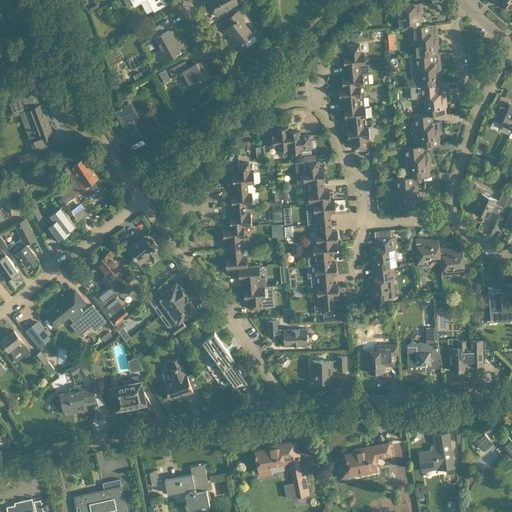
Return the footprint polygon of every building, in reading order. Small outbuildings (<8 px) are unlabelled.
[(130,0),(133,4),(134,6),(145,0),(147,0),(154,11),(166,4),(163,0),(130,0)] [(207,0),(216,14),(225,9),(237,2),(236,0),(207,0)] [(511,10),(511,0),(503,0),(502,2),(511,10)] [(398,27),(410,26),(420,25),(419,18),(418,18),(418,14),(421,14),(421,10),(422,10),(422,2),(399,4),(400,17),(398,17),(398,27)] [(238,45),(246,39),(252,34),(239,18),(242,16),(237,11),(226,20),(229,25),(226,28),(234,38),(233,39),(234,39),(233,41),(236,44),(238,44),(238,45)] [(163,62),(172,57),(181,52),(179,50),(185,47),(178,36),(175,37),(170,28),(172,27),(167,19),(147,31),(152,40),(156,37),(162,49),(157,52),(163,62)] [(410,26),(411,33),(416,33),(417,44),(414,48),(415,55),(436,53),(436,47),(435,47),(434,43),(437,42),(436,24),(420,25),(410,26)] [(344,66),(346,66),(365,64),(364,53),(360,53),(359,44),(347,45),(348,54),(343,55),(344,66)] [(438,53),(436,53),(415,55),(413,55),(414,63),(419,63),(420,75),(417,78),(418,85),(437,84),(439,83),(439,77),(438,77),(437,72),(440,72),(438,53)] [(196,85),(197,89),(208,83),(206,79),(210,77),(203,64),(198,67),(196,63),(188,68),(185,61),(169,70),(172,77),(180,73),(189,89),(196,85)] [(347,75),(341,76),(342,87),(360,86),(364,85),(363,74),(368,74),(369,74),(370,72),(370,70),(370,68),(370,67),(369,66),(368,64),(365,64),(346,66),(347,75)] [(165,69),(159,73),(164,81),(170,78),(165,69)] [(418,85),(410,86),(411,99),(424,98),(425,105),(422,108),(423,115),(431,115),(445,113),(444,107),(443,107),(443,102),(446,102),(445,90),(438,91),(437,84),(418,85)] [(361,97),(360,86),(342,87),(338,87),(339,99),(345,99),(346,108),(358,107),(357,98),(361,97)] [(25,97),(12,102),(16,113),(28,108),(29,108),(25,97)] [(28,133),(35,149),(47,144),(45,139),(48,138),(47,136),(52,134),(47,119),(49,119),(43,102),(29,108),(28,108),(37,129),(28,133)] [(129,103),(114,111),(126,132),(123,134),(128,144),(160,127),(152,112),(138,120),(129,103)] [(499,126),(511,131),(511,129),(511,110),(511,111),(511,109),(511,105),(508,103),(506,108),(500,105),(494,119),(501,122),(499,126)] [(365,106),(364,106),(358,107),(346,108),(344,108),(345,120),(350,119),(351,128),(363,127),(362,118),(366,117),(365,106)] [(431,115),(423,115),(412,116),(413,124),(417,123),(418,135),(416,138),(416,146),(421,145),(438,144),(437,138),(436,138),(436,133),(439,133),(439,129),(441,129),(441,131),(442,131),(441,121),(431,122),(431,115)] [(290,149),(288,131),(288,127),(276,128),(276,134),(267,135),(268,146),(277,146),(278,150),(290,149)] [(369,127),(363,127),(351,128),(347,128),(348,140),(354,140),(354,149),(367,148),(366,139),(370,138),(369,127)] [(311,147),(310,138),(309,135),(300,135),(299,130),(288,131),(290,149),(290,152),(302,151),(301,147),(311,147)] [(416,146),(402,147),(403,155),(408,155),(409,167),(406,170),(406,177),(413,176),(413,177),(429,175),(428,168),(427,168),(427,164),(430,164),(429,152),(422,153),(421,145),(416,146)] [(26,155),(28,161),(40,157),(38,150),(26,155)] [(495,165),(498,159),(496,158),(487,154),(484,160),(493,164),(495,165)] [(72,162),(64,167),(72,179),(91,167),(84,157),(74,164),(72,162)] [(325,181),(324,169),(318,169),(318,160),(316,160),(302,161),(295,162),(296,171),(303,170),(304,182),(311,182),(323,180),(323,181),(325,181)] [(40,180),(58,172),(55,162),(36,170),(40,180)] [(233,185),(235,185),(255,183),(254,171),(249,172),(249,162),(237,163),(238,173),(232,173),(233,185)] [(72,179),(59,191),(60,194),(65,203),(73,197),(71,195),(79,190),(80,192),(83,191),(87,196),(98,189),(93,181),(98,178),(91,167),(72,179)] [(414,184),(413,177),(413,176),(406,177),(394,178),(395,186),(400,185),(401,197),(398,200),(399,208),(420,206),(420,199),(419,199),(418,195),(421,195),(420,183),(414,184)] [(0,221),(13,215),(9,208),(24,200),(16,184),(14,179),(0,185),(0,221)] [(324,190),(323,181),(323,180),(311,182),(304,182),(305,191),(308,191),(309,203),(313,203),(313,202),(330,201),(330,200),(329,189),(324,190)] [(22,181),(16,184),(19,191),(26,188),(22,181)] [(253,204),(252,192),(256,192),(255,183),(235,185),(236,194),(231,194),(232,206),(234,206),(234,205),(246,204),(246,205),(253,204)] [(475,185),(470,197),(478,201),(474,210),(473,210),(473,211),(488,217),(488,216),(487,216),(491,209),(497,212),(496,213),(500,214),(503,207),(509,195),(503,192),(499,200),(482,192),(484,189),(475,185)] [(511,205),(511,202),(511,196),(509,195),(503,207),(508,210),(506,214),(510,216),(506,224),(505,224),(505,225),(511,228),(511,205)] [(334,200),(330,200),(330,201),(313,202),(313,203),(314,214),(312,214),(313,223),(331,222),(330,213),(335,212),(334,200)] [(35,221),(41,217),(34,203),(28,206),(35,221)] [(247,214),(246,205),(246,204),(234,205),(234,206),(235,215),(229,215),(230,227),(244,226),(252,225),(251,214),(247,214)] [(60,207),(49,215),(54,221),(48,226),(52,231),(50,233),(49,232),(49,233),(55,241),(56,240),(55,239),(57,237),(59,239),(76,226),(69,218),(68,219),(68,218),(69,217),(63,210),(60,207)] [(74,214),(78,222),(89,213),(83,207),(74,214)] [(272,212),(273,221),(282,221),(281,211),(272,212)] [(13,240),(7,245),(9,248),(8,249),(11,252),(13,254),(16,252),(16,253),(18,256),(26,265),(36,256),(26,244),(36,239),(26,218),(15,223),(21,236),(21,239),(15,243),(13,240)] [(319,231),(316,232),(317,243),(317,244),(334,242),(334,243),(337,242),(338,242),(337,230),(332,231),(331,222),(319,223),(319,231)] [(245,237),(244,226),(230,227),(222,227),(223,239),(229,239),(230,248),(249,246),(248,237),(245,237)] [(4,252),(8,249),(9,248),(0,235),(0,247),(1,249),(0,249),(0,270),(6,279),(11,276),(12,276),(16,273),(16,272),(17,271),(4,252)] [(149,243),(144,236),(128,249),(140,263),(139,261),(147,255),(154,262),(160,257),(159,257),(158,258),(154,252),(155,251),(154,249),(158,247),(152,240),(149,243)] [(397,243),(396,236),(376,238),(377,245),(370,246),(371,258),(373,257),(374,268),(393,266),(394,266),(397,266),(395,244),(397,243)] [(417,261),(418,261),(418,266),(421,268),(431,267),(435,262),(440,262),(438,248),(438,240),(432,241),(432,242),(427,242),(427,239),(423,240),(423,237),(415,238),(417,261)] [(309,257),(308,259),(309,263),(310,265),(315,264),(318,264),(331,263),(330,254),(339,254),(337,242),(334,243),(334,242),(317,244),(317,243),(313,244),(314,256),(309,257)] [(248,267),(248,266),(246,255),(251,255),(250,246),(249,246),(230,248),(230,257),(225,257),(226,269),(238,268),(248,267)] [(447,247),(438,248),(440,262),(440,270),(441,270),(442,274),(457,272),(464,272),(462,250),(455,250),(451,251),(451,249),(447,249),(447,247)] [(93,295),(92,296),(94,298),(96,301),(114,326),(128,314),(123,308),(119,311),(114,305),(118,301),(115,297),(119,293),(121,296),(125,297),(129,294),(128,290),(126,288),(131,284),(117,266),(118,265),(114,261),(108,253),(97,262),(103,270),(107,274),(114,282),(108,287),(98,295),(96,293),(93,295)] [(336,263),(331,263),(318,264),(315,264),(316,276),(319,276),(320,285),(333,284),(332,284),(332,275),(337,275),(336,263)] [(259,265),(248,266),(248,267),(238,268),(239,280),(244,279),(245,288),(258,287),(264,286),(263,277),(261,278),(259,265)] [(396,296),(394,274),(393,266),(374,268),(372,268),(373,276),(368,276),(369,288),(373,287),(373,291),(372,292),(372,298),(381,297),(381,301),(397,299),(396,296)] [(160,316),(166,311),(187,295),(186,293),(185,291),(184,290),(182,288),(181,286),(180,287),(176,282),(168,288),(163,283),(147,298),(151,302),(152,302),(155,305),(157,305),(162,302),(168,309),(159,315),(160,316)] [(338,283),(332,284),(333,284),(320,285),(316,285),(318,297),(321,297),(323,313),(335,312),(334,296),(339,295),(338,283)] [(511,283),(505,284),(505,294),(501,294),(501,289),(487,286),(489,308),(502,307),(502,311),(511,309),(511,283)] [(273,285),(265,286),(264,286),(258,287),(245,288),(243,288),(244,300),(250,299),(250,309),(263,308),(263,306),(275,305),(273,285)] [(53,306),(45,313),(55,326),(68,315),(74,322),(77,320),(85,330),(91,325),(95,329),(105,321),(105,320),(101,323),(94,314),(97,311),(93,305),(84,312),(80,306),(85,302),(76,291),(54,308),(53,306)] [(435,306),(448,306),(434,294),(435,306)] [(187,295),(166,311),(173,321),(169,325),(171,328),(175,334),(186,326),(183,321),(185,319),(184,318),(196,310),(186,296),(187,295)] [(397,311),(406,310),(405,302),(396,304),(397,311)] [(376,307),(376,315),(386,314),(385,307),(376,307)] [(115,327),(118,331),(126,324),(123,320),(115,327)] [(308,344),(307,328),(277,330),(277,320),(269,320),(269,336),(278,336),(278,335),(284,335),(284,345),(308,344)] [(38,321),(27,330),(39,346),(52,335),(48,330),(46,331),(38,321)] [(439,357),(437,327),(426,328),(427,342),(415,342),(412,340),(408,344),(408,357),(407,357),(407,363),(408,363),(408,365),(422,365),(422,368),(424,370),(429,370),(431,368),(430,357),(433,357),(433,358),(439,357)] [(20,351),(24,356),(30,351),(14,330),(1,341),(13,357),(20,351)] [(226,387),(232,383),(234,385),(248,382),(233,362),(235,360),(214,332),(202,341),(208,348),(209,348),(208,348),(210,346),(218,357),(217,359),(216,359),(216,360),(207,367),(222,388),(226,387)] [(173,338),(177,351),(184,348),(179,336),(173,338)] [(466,340),(458,341),(458,347),(450,347),(450,355),(447,355),(448,361),(450,361),(450,370),(467,369),(466,363),(471,363),(471,365),(482,364),(482,340),(471,340),(471,347),(466,348),(466,340)] [(377,342),(362,343),(362,351),(365,351),(365,361),(368,361),(369,372),(385,371),(385,363),(388,363),(388,365),(396,365),(395,354),(398,354),(398,345),(377,345),(377,342)] [(40,351),(33,357),(40,366),(42,365),(50,375),(55,371),(47,360),(40,351)] [(511,351),(503,352),(511,359),(511,351)] [(281,363),(288,359),(285,354),(278,357),(281,363)] [(312,360),(313,369),(316,369),(316,380),(316,382),(331,381),(331,367),(337,367),(338,370),(347,370),(346,360),(346,356),(337,356),(337,360),(322,360),(312,360)] [(181,365),(179,358),(171,361),(173,368),(170,369),(174,380),(165,383),(170,398),(185,393),(185,394),(193,391),(187,375),(186,375),(182,365),(181,365)] [(69,368),(73,375),(79,371),(83,377),(90,373),(82,360),(69,368)] [(146,403),(141,380),(131,382),(130,378),(121,380),(122,384),(112,386),(117,409),(128,407),(136,405),(135,405),(146,403)] [(52,397),(51,399),(52,404),(53,405),(55,404),(56,409),(62,408),(63,409),(71,407),(72,412),(73,412),(73,410),(78,409),(79,410),(86,409),(85,404),(96,401),(92,387),(82,389),(81,388),(80,384),(73,386),(73,390),(60,393),(60,394),(54,395),(55,397),(52,397)] [(454,466),(450,442),(449,432),(433,435),(435,445),(432,446),(431,448),(431,450),(419,452),(421,469),(438,466),(439,469),(454,466)] [(485,434),(476,441),(481,447),(490,440),(485,434)] [(256,454),(255,454),(256,457),(260,475),(271,473),(270,466),(290,462),(295,483),(285,485),(287,498),(297,496),(297,497),(309,494),(307,487),(308,487),(306,478),(305,476),(301,477),(296,453),(298,453),(296,441),(271,446),(271,448),(255,451),(256,454)] [(339,465),(341,478),(377,471),(374,458),(391,454),(389,443),(361,448),(362,451),(345,454),(346,458),(345,458),(346,460),(347,460),(347,463),(339,465)] [(209,501),(207,489),(206,484),(208,483),(206,469),(192,472),(192,473),(165,479),(167,491),(188,487),(190,493),(185,493),(188,505),(209,501)] [(158,470),(150,471),(152,482),(159,481),(158,470)] [(81,494),(74,496),(75,499),(76,507),(77,507),(79,506),(80,511),(127,511),(122,488),(120,478),(102,482),(105,494),(101,495),(101,492),(101,491),(81,494)] [(34,511),(34,508),(31,498),(18,501),(20,507),(16,507),(15,505),(6,507),(7,511),(34,511)]
